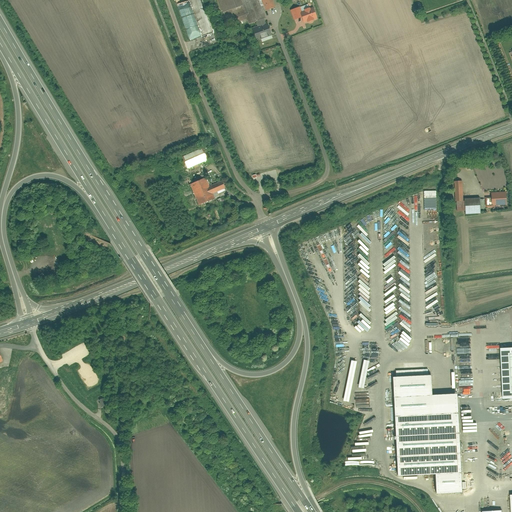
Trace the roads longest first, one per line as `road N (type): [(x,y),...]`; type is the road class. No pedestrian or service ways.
road 1 (motorway): [(180,313),(0,21)]
road 2 (motorway): [(112,226),(298,511)]
road 3 (secondary): [(511,127),(271,224)]
road 4 (motorway): [(311,511),(180,313)]
road 5 (track): [(154,0),(204,130),(232,181),(258,202)]
road 6 (unclassified): [(125,511),(114,431),(61,383),(29,322)]
road 7 (motorway): [(0,41),(112,226)]
road 8 (motorway): [(319,511),(293,439),(308,347),(301,316)]
road 9 (motorway): [(301,316),(287,361),(254,374),(223,363),(180,313)]
road 10 (motorway): [(0,47),(19,118),(2,216)]
road 11 (secondary): [(204,252),(63,310)]
road 12 (motorway): [(2,216),(19,184),(47,175),(71,183),(112,226)]
